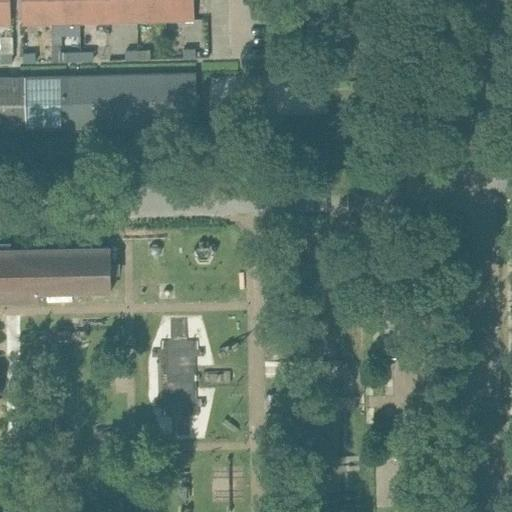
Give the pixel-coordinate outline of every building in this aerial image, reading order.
[(0,0),(0,24),(11,24),(10,0),(0,0)] [(50,0),(21,0),(22,24),(51,23),(50,0)] [(50,0),(51,23),(79,22),(78,0),(50,0)] [(108,21),(107,0),(78,0),(79,22),(108,21)] [(107,0),(108,21),(137,21),(136,0),(107,0)] [(165,0),(136,0),(137,21),(166,20),(165,0)] [(165,0),(166,20),(194,19),(193,0),(165,0)] [(80,51),(61,51),(60,44),(52,44),(52,60),(80,60),(80,51)] [(138,49),(138,59),(151,58),(151,48),(138,49)] [(196,57),(195,56),(201,56),(201,48),(195,48),(183,48),(183,57),(196,57)] [(138,59),(138,49),(126,49),(127,59),(138,59)] [(91,51),(80,51),(80,60),(91,60),(91,51)] [(0,62),(13,62),(13,53),(0,52),(0,62)] [(36,52),(23,53),(24,62),(37,62),(36,52)] [(196,72),(18,77),(20,128),(197,123),(196,72)] [(0,128),(20,128),(18,77),(0,76),(0,128)] [(0,302),(40,302),(40,292),(112,291),(111,248),(0,249),(0,302)]
